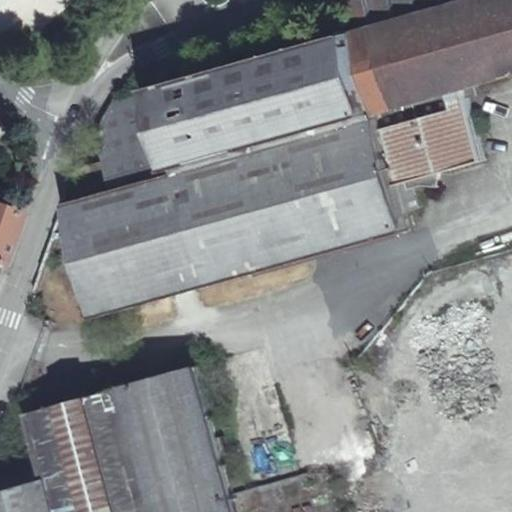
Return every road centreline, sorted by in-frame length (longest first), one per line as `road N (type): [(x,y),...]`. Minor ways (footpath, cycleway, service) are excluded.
road 1 (unknown): [(6,318),(176,324),(331,282),(511,211)]
road 2 (residential): [(0,339),(71,126)]
